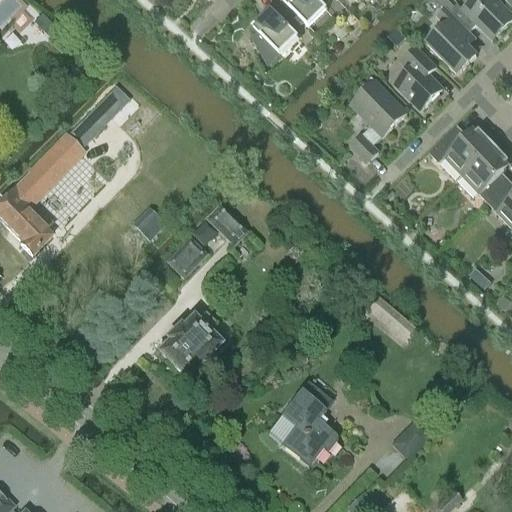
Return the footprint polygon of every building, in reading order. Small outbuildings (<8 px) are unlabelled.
[(332,0),(284,0),(282,3),(305,27),(309,31),(327,13),(323,9),(332,0)] [(511,25),(511,18),(493,0),(467,0),(471,4),(462,13),(457,8),(450,16),(470,36),(477,29),(493,45),(511,25)] [(511,0),(501,0),(511,10),(511,0)] [(305,27),(282,3),(280,1),(268,13),(270,14),(253,31),(258,36),(252,43),(268,71),(298,41),(294,37),(305,27)] [(470,36),(450,16),(446,12),(437,22),(445,30),(427,48),(458,80),(477,60),(461,44),(470,36)] [(41,18),(33,26),(45,38),(53,30),(41,18)] [(421,115),(442,94),(428,80),(437,71),(417,52),(401,68),(408,75),(394,88),(421,115)] [(406,118),(386,97),(372,82),(359,95),(362,98),(351,110),(372,131),(351,151),(367,169),(379,157),(373,151),(406,118)] [(462,180),(492,152),(485,144),(487,143),(479,134),(474,139),(471,135),(466,140),(458,130),(430,158),(439,168),(445,162),(462,180)] [(65,141),(29,177),(15,192),(0,207),(0,227),(20,248),(19,249),(31,261),(51,241),(46,235),(52,229),(31,209),(45,193),(46,194),(81,158),(65,141)] [(488,208),(510,186),(502,178),(507,174),(503,170),(508,165),(501,157),(499,159),(492,152),(462,180),(488,208)] [(511,233),(511,187),(510,186),(488,208),(511,233)] [(100,217),(113,229),(135,205),(122,193),(100,217)] [(218,206),(204,221),(210,227),(233,249),(247,233),(224,212),(218,206)] [(164,229),(152,217),(136,233),(148,245),(164,229)] [(191,242),(168,264),(183,279),(206,257),(191,242)] [(416,332),(380,302),(369,316),(405,345),(416,332)] [(171,345),(160,356),(186,381),(219,347),(207,335),(216,326),(205,316),(196,325),(193,322),(182,333),(180,330),(168,342),(171,345)] [(280,448),(308,470),(322,452),(326,456),(335,445),(336,442),(335,439),(333,437),(329,436),(326,438),(314,429),(332,406),(307,386),(280,420),(294,431),(280,448)] [(389,448),(407,465),(430,442),(413,424),(389,448)] [(452,494),(435,511),(436,511),(450,511),(460,502),(452,494)] [(0,511),(10,511),(12,510),(0,497),(0,511)]
